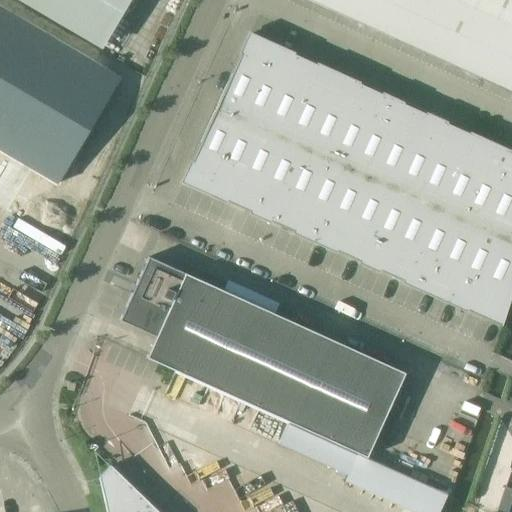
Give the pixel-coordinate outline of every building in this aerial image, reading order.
[(24,0),(102,45),(128,0),(24,0)] [(511,0),(310,0),(361,23),(511,91),(511,0)] [(0,23),(0,166),(54,197),(116,88),(0,23)] [(283,137),(316,64),(249,33),(182,183),(248,213),(283,137)] [(338,73),(316,64),(283,137),(305,147),(338,73)] [(326,157),(360,83),(338,73),(305,147),(326,157)] [(381,93),(360,83),(326,157),(348,167),(381,93)] [(348,167),(370,177),(392,187),(425,113),(381,93),(348,167)] [(447,123),(425,113),(392,187),(414,196),(447,123)] [(436,206),(469,132),(447,123),(414,196),(436,206)] [(491,142),(469,132),(436,206),(458,216),(491,142)] [(305,147),(283,137),(248,213),(270,223),(305,147)] [(511,153),(511,151),(491,142),(458,216),(479,226),(511,153)] [(305,147),(270,223),(292,232),(326,157),(305,147)] [(511,153),(479,226),(511,240),(511,153)] [(348,167),(326,157),(292,232),(314,242),(348,167)] [(314,242),(336,252),(370,177),(348,167),(314,242)] [(370,177),(336,252),(380,272),(414,196),(392,187),(370,177)] [(436,206),(414,196),(380,272),(402,282),(436,206)] [(458,216),(436,206),(402,282),(445,302),(479,226),(458,216)] [(511,291),(511,240),(479,226),(445,302),(501,327),(511,291)] [(146,358),(358,454),(366,458),(405,373),(148,257),(119,321),(156,337),(146,358)] [(160,511),(111,464),(100,476),(108,511),(160,511)]
